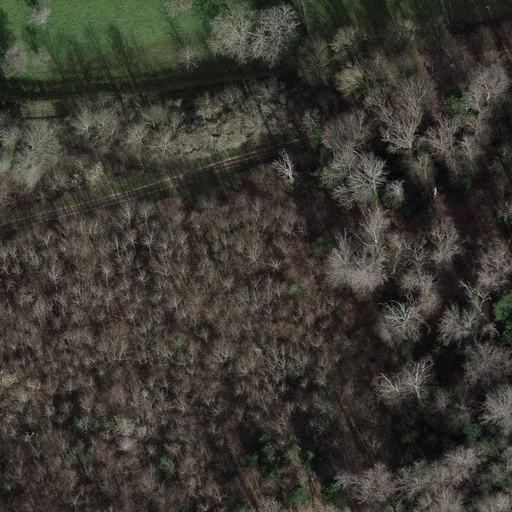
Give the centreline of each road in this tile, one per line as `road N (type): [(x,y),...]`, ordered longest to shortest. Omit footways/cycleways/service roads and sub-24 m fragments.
road 1 (track): [(511,79),(196,177),(0,226)]
road 2 (track): [(0,117),(511,55)]
road 3 (track): [(0,124),(196,177)]
